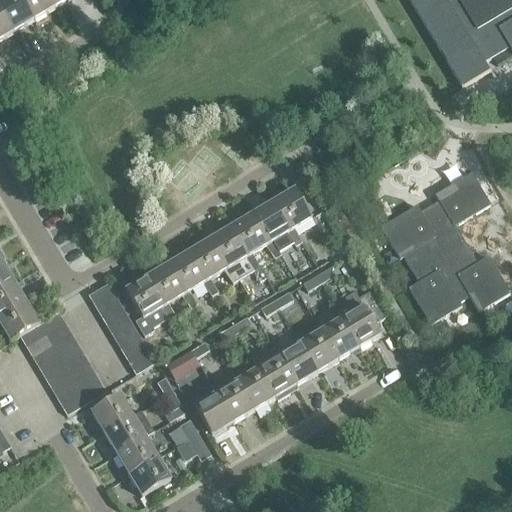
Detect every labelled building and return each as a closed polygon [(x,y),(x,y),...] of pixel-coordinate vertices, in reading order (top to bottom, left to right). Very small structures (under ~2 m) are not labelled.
[(0,0),(0,14),(13,35),(34,23),(19,0),(0,0)] [(19,0),(34,23),(55,10),(48,0),(19,0)] [(48,0),(55,10),(71,0),(48,0)] [(460,90),(461,91),(490,73),(490,72),(489,73),(484,65),(509,50),(511,55),(511,0),(407,0),(461,89),(460,90)] [(0,42),(13,35),(0,14),(0,42)] [(403,260),(419,286),(409,292),(430,328),(461,309),(459,305),(469,299),(479,315),(510,297),(488,260),(477,267),(455,229),(490,208),(471,177),(435,199),(439,205),(431,209),(433,213),(422,219),(417,210),(381,231),(399,262),(403,260)] [(286,237),(296,250),(302,246),(294,232),(312,222),(295,193),(273,206),(290,235),(286,237)] [(269,247),(265,249),(275,262),(281,258),(273,245),(286,237),(290,235),(273,206),(252,219),(269,247)] [(269,247),(252,219),(231,231),(248,260),(244,262),(254,275),(260,271),(252,257),(265,249),(269,247)] [(231,231),(210,244),(227,272),(224,274),(233,287),(254,275),(244,262),(248,260),(231,231)] [(218,296),(210,282),(224,274),(227,272),(210,244),(189,256),(206,285),(203,287),(212,300),(218,296)] [(191,312),(197,308),(189,295),(203,287),(206,285),(189,256),(168,269),(185,297),(182,299),(191,312)] [(0,294),(14,286),(1,265),(0,265),(0,294)] [(161,312),(168,322),(170,325),(176,321),(168,307),(182,299),(185,297),(168,269),(147,281),(164,310),(161,312)] [(321,287),(335,279),(330,272),(316,280),(321,287)] [(307,296),(321,287),(316,280),(302,288),(307,296)] [(164,310),(147,281),(126,294),(143,322),(135,327),(144,341),(154,334),(152,331),(168,322),(161,312),(164,310)] [(0,294),(0,322),(26,307),(14,286),(0,294)] [(95,310),(115,298),(108,287),(88,299),(95,310)] [(342,322),(344,321),(361,350),(381,338),(374,328),(385,321),(369,295),(359,302),(355,296),(334,309),(342,322)] [(279,312),(293,304),(288,297),(274,305),(279,312)] [(101,320),(120,308),(115,298),(95,310),(101,320)] [(265,321),(279,312),(274,305),(261,313),(265,321)] [(0,328),(11,346),(20,340),(40,329),(39,328),(26,307),(0,322),(0,328)] [(106,329),(126,317),(120,308),(101,320),(106,329)] [(66,328),(59,316),(39,328),(46,339),(66,328)] [(126,317),(106,329),(112,339),(132,327),(126,317)] [(340,362),(361,350),(344,321),(342,322),(323,334),(340,362)] [(237,337),(251,329),(246,322),(233,330),(237,337)] [(118,349),(138,337),(132,327),(112,339),(118,349)] [(20,340),(26,351),(46,339),(39,328),(40,329),(20,340)] [(52,349),(71,337),(66,328),(46,339),(52,349)] [(223,346),(237,337),(233,330),(219,338),(223,346)] [(340,362),(323,334),(301,347),(318,375),(340,362)] [(57,359),(77,347),(71,337),(52,349),(57,359)] [(124,358),(143,346),(138,337),(118,349),(124,358)] [(26,351),(32,361),(52,349),(46,339),(26,351)] [(129,368),(149,356),(143,346),(124,358),(129,368)] [(63,368),(83,356),(77,347),(57,359),(63,368)] [(195,362),(209,354),(205,347),(191,355),(195,362)] [(297,388),(318,375),(301,347),(280,359),(297,388)] [(52,349),(32,361),(38,370),(57,359),(52,349)] [(258,373),(259,372),(276,401),(297,388),(280,359),(279,360),(274,351),(253,364),(258,373)] [(182,371),(195,362),(191,355),(177,363),(182,371)] [(69,378),(88,366),(83,356),(63,368),(69,378)] [(136,378),(156,367),(149,356),(129,368),(136,378)] [(57,359),(38,370),(44,380),(63,368),(57,359)] [(69,378),(75,387),(94,376),(88,366),(69,378)] [(63,368),(44,380),(49,389),(69,378),(63,368)] [(255,413),(276,401),(259,372),(258,373),(238,385),(255,413)] [(75,387),(80,397),(100,385),(94,376),(75,387)] [(216,398),(217,398),(234,426),(255,413),(238,385),(237,385),(232,377),(211,389),(216,398)] [(69,378),(49,389),(55,399),(75,387),(69,378)] [(166,400),(173,396),(165,382),(157,386),(166,400)] [(100,385),(80,397),(87,408),(106,396),(100,385)] [(61,409),(80,397),(75,387),(55,399),(61,409)] [(174,414),(181,409),(173,396),(166,400),(174,414)] [(67,419),(87,408),(80,397),(61,409),(67,419)] [(104,438),(133,421),(120,398),(91,415),(104,438)] [(212,439),(234,426),(217,398),(216,398),(195,411),(212,439)] [(145,441),(133,421),(104,438),(117,459),(145,441)] [(186,440),(196,434),(190,424),(180,430),(186,440)] [(211,459),(196,434),(186,440),(201,465),(211,459)] [(0,450),(3,455),(11,451),(3,437),(0,438),(0,450)] [(158,462),(145,441),(117,459),(130,480),(158,462)] [(171,484),(158,462),(130,480),(142,500),(145,499),(158,491),(171,484)] [(158,491),(145,499),(149,505),(162,498),(158,491)]
